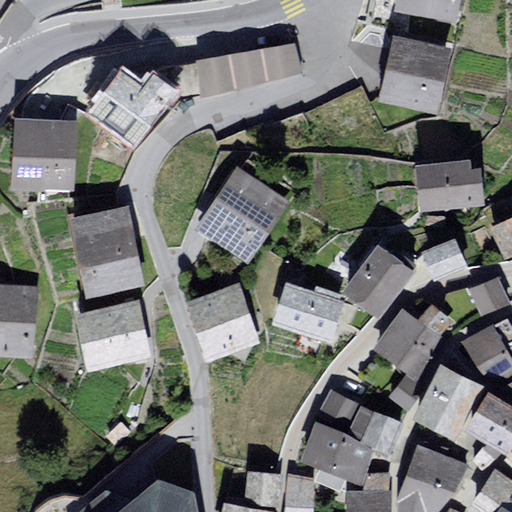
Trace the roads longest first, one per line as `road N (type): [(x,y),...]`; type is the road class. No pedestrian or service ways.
road 1 (residential): [(315,0),(327,47),(320,72),(292,94),(170,136),(151,159),(144,189),(195,368),(208,511)]
road 2 (residential): [(511,271),(419,299),(362,352),(309,417),(280,511)]
road 3 (tertiary): [(6,81),(65,42),(238,21),(299,0)]
road 4 (residential): [(511,312),(456,338),(434,371),(409,438),(398,511)]
